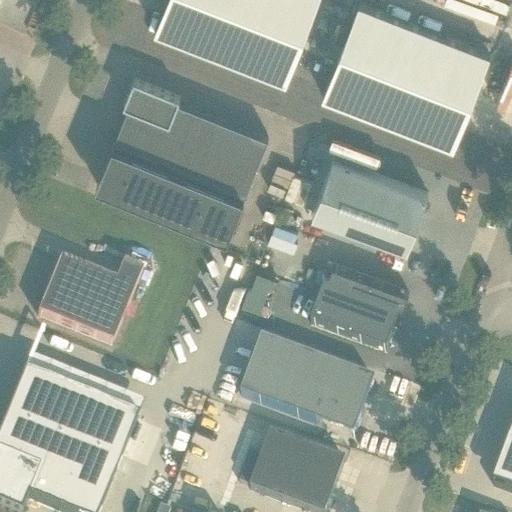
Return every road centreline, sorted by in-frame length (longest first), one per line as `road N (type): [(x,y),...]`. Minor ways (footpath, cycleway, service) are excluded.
road 1 (unclassified): [(86,0),(0,212)]
road 2 (unclassified): [(407,511),(484,303)]
